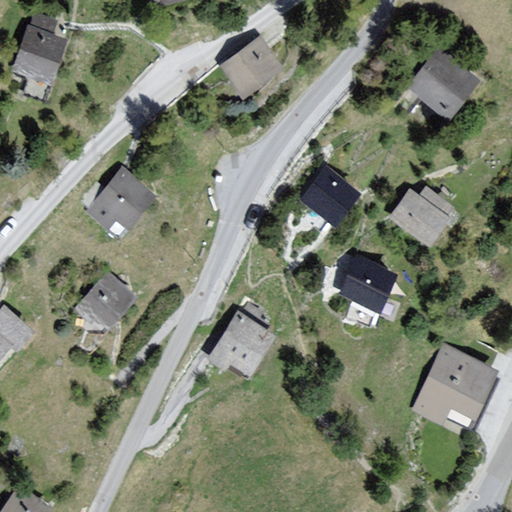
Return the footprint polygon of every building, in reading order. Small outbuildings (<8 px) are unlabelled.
[(162,0),(165,9),(203,0),(162,0)] [(77,40),(31,26),(14,81),(61,95),(77,40)] [(292,70),(269,40),(228,71),(252,101),(292,70)] [(490,85),(442,52),(412,95),(460,128),(490,85)] [(157,196),(123,169),(89,212),(123,239),(157,196)] [(371,198),(332,170),(307,205),(346,233),(371,198)] [(461,221),(415,190),(395,220),(441,251),(461,221)] [(405,277),(361,260),(345,301),(389,317),(405,277)] [(142,295),(105,269),(76,310),(112,336),(142,295)] [(283,337),(240,311),(210,360),(253,386),(283,337)] [(0,373),(25,344),(0,322),(0,373)] [(502,374),(447,348),(414,419),(470,445),(502,374)] [(53,511),(56,508),(22,486),(4,511),(53,511)]
